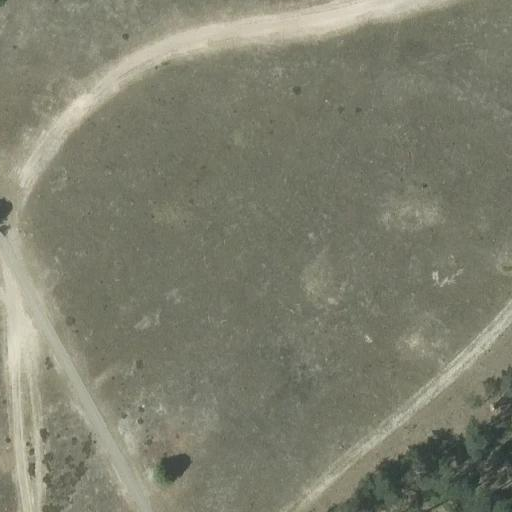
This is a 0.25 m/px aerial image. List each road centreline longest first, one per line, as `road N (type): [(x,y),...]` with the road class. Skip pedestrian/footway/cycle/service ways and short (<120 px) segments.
road 1 (unknown): [(0,251),(14,229),(11,188),(66,114),(137,55),(386,0)]
road 2 (unknown): [(35,511),(22,340),(0,297)]
